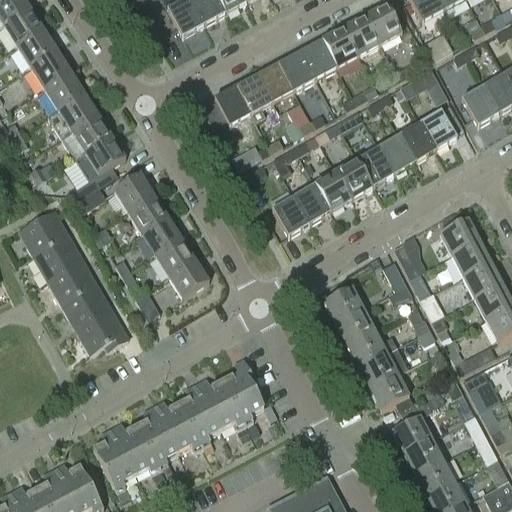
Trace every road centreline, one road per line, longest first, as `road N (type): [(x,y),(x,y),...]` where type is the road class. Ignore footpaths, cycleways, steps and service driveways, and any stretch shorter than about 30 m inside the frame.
road 1 (residential): [(0,459),(258,310)]
road 2 (residential): [(258,310),(487,175)]
road 3 (residential): [(258,310),(141,104)]
road 4 (residential): [(365,511),(258,310)]
road 5 (residential): [(141,104),(335,0)]
road 6 (residential): [(141,104),(65,0)]
